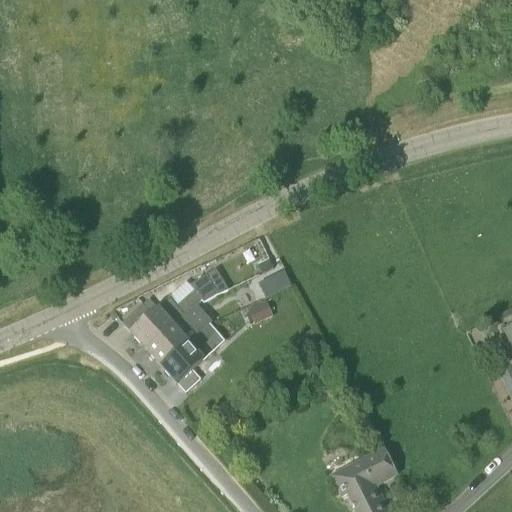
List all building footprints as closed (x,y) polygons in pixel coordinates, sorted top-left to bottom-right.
[(130,335),(144,350),(171,325),(172,326),(194,309),(200,304),(201,305),(225,290),(214,271),(190,286),(194,293),(176,308),(169,301),(151,317),(142,306),(122,324),(130,334),(130,335)] [(257,324),(274,317),(268,302),(251,309),(257,324)] [(144,350),(160,367),(188,341),(189,342),(208,325),(194,309),(172,326),(171,325),(144,350)] [(511,328),(502,333),(511,352),(511,358),(504,363),(507,369),(498,373),(511,401),(511,328)] [(296,353),(316,340),(311,332),(290,345),(296,353)] [(196,350),(189,342),(188,341),(160,367),(176,386),(177,385),(185,394),(200,381),(192,372),(205,361),(204,359),(223,342),(216,333),(196,350)] [(338,403),(349,397),(343,386),(332,392),(338,403)] [(381,511),(370,490),(397,476),(384,450),(332,477),(342,498),(348,495),(356,511),(381,511)]
